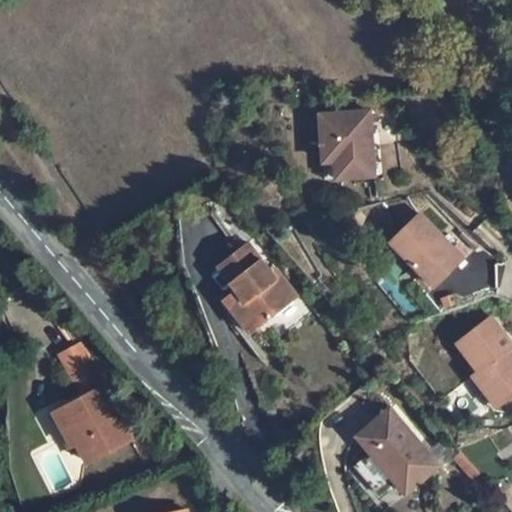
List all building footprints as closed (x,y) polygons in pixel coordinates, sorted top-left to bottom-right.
[(353,184),(352,121),(303,121),(305,151),(314,151),(316,185),(353,184)] [(443,268),(398,224),(371,251),(415,296),(443,268)] [(276,304),(228,246),(201,267),(223,296),(219,300),(243,331),(276,304)] [(494,359),(472,331),(442,356),(489,414),(511,395),(511,390),(490,363),(494,359)] [(47,384),(63,414),(93,399),(62,362),(40,374),(47,384)] [(105,424),(93,399),(63,414),(39,427),(47,443),(36,447),(46,465),(60,462),(71,481),(110,459),(95,429),(105,424)] [(342,440),(356,457),(338,469),(361,498),(379,484),(388,495),(411,476),(400,463),(408,456),(372,414),(342,440)] [(39,427),(29,432),(36,447),(47,443),(39,427)] [(462,496),(470,489),(444,458),(435,462),(462,496)]
